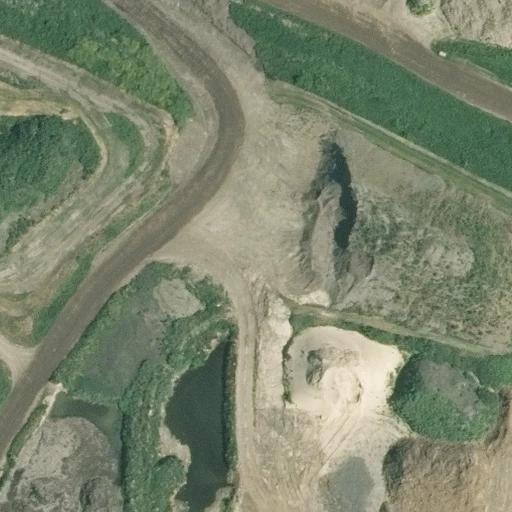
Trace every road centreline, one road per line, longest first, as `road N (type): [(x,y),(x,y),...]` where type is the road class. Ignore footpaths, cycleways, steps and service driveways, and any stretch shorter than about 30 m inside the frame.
road 1 (track): [(0,435),(91,292),(190,193),(224,147),(230,119),(220,89),(189,47),(133,0)]
road 2 (track): [(511,107),(293,0)]
